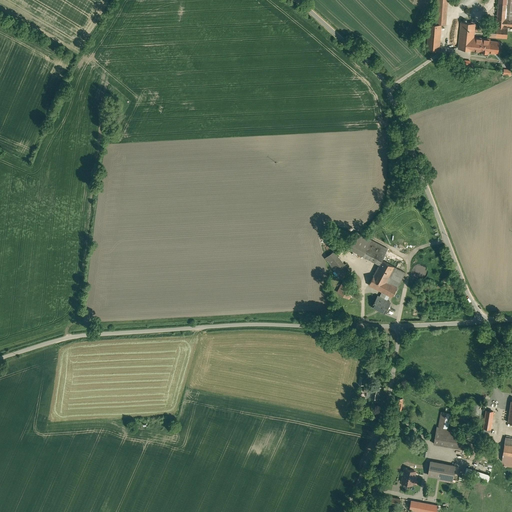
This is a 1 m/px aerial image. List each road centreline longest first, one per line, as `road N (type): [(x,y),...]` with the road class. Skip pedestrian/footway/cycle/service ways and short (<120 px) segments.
road 1 (unclassified): [(0,358),(76,336),(399,325)]
road 2 (unclassified): [(298,0),(387,87),(483,321)]
road 3 (unclassified): [(399,325),(387,403),(344,511)]
